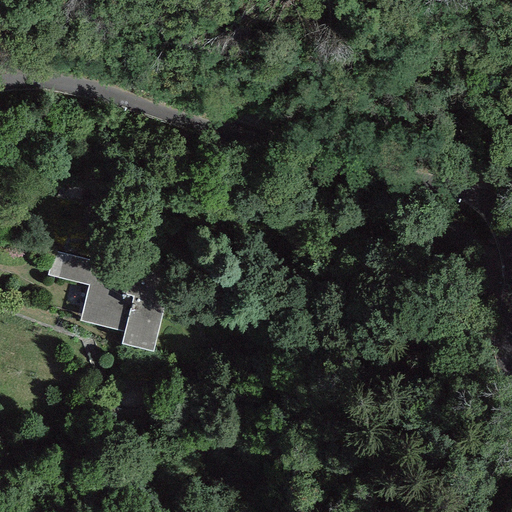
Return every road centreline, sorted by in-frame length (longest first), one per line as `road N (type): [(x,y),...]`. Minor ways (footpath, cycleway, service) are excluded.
road 1 (trunk): [(511,358),(195,179),(0,80)]
road 2 (residential): [(511,262),(503,226),(468,190),(314,158),(76,83),(0,83)]
